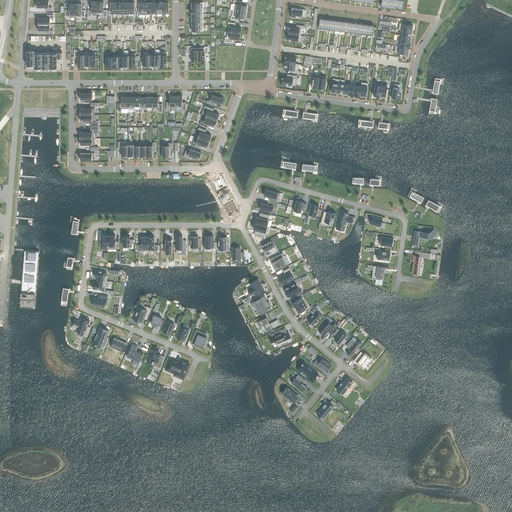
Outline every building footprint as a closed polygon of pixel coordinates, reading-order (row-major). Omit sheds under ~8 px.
[(37,1),(37,8),(45,8),(45,11),(52,11),(52,7),(48,7),(48,1),(37,1)] [(234,1),(233,4),(234,4),(233,10),(246,12),(247,6),(240,5),(241,2),(234,1)] [(97,15),(97,2),(91,2),(91,10),(88,10),(88,17),(91,17),(91,14),(97,14),(97,15)] [(103,2),(97,2),(97,15),(103,15),(103,17),(107,17),(107,10),(103,10),(103,2)] [(75,17),(75,4),(69,4),(69,10),(65,10),(65,17),(75,17)] [(81,4),(75,4),(75,17),(81,17),(85,17),(85,10),(81,10),(81,4)] [(306,10),(292,8),(291,17),(295,18),(296,16),(305,17),(306,10)] [(231,16),(231,19),(238,21),(238,17),(245,18),(246,12),(233,10),(232,16),(231,16)] [(38,18),(38,24),(50,24),(50,18),(53,18),(53,15),(47,15),(47,18),(38,18)] [(228,22),(228,26),(229,26),(228,32),(240,34),(241,28),(235,27),(235,23),(228,22)] [(399,23),(398,29),(400,29),(412,32),(413,25),(399,23)] [(38,24),(38,31),(47,31),(47,34),(53,34),(53,30),(50,30),(50,24),(38,24)] [(289,27),(288,33),(301,35),(301,29),(296,28),(289,27)] [(225,37),(224,42),(232,43),(233,39),(239,40),(240,34),(228,32),(227,38),(225,37)] [(288,33),(287,40),(292,41),(292,40),(300,41),(301,35),(288,33)] [(397,34),(396,41),(398,41),(398,40),(410,42),(411,37),(399,35),(397,34)] [(397,46),(409,49),(410,43),(410,42),(398,40),(398,41),(397,46)] [(198,61),(198,48),(191,48),(191,46),(187,46),(187,54),(191,54),(191,61),(198,61)] [(395,46),(394,52),(398,53),(407,54),(409,49),(397,46),(395,46)] [(208,54),(208,47),(204,47),(204,48),(198,48),(198,61),(204,61),(204,54),(208,54)] [(84,52),(78,52),(78,50),(74,50),(74,57),(77,57),(77,66),(84,66),(84,52)] [(62,52),(57,52),(57,53),(57,54),(35,54),(35,51),(27,51),(27,66),(34,66),(34,68),(57,68),(57,60),(62,60),(62,52)] [(284,62),(284,69),(293,70),(292,73),(301,74),(301,72),(301,71),(298,71),(299,64),(295,64),(284,62)] [(318,88),(320,75),(313,74),(311,87),(318,88)] [(324,89),(326,76),(320,75),(318,88),(324,89)] [(282,77),(281,86),(286,86),(286,84),(296,86),(297,79),(291,78),(286,77),(282,77)] [(440,79),(435,78),(432,93),(438,94),(440,79)] [(379,96),(381,83),(375,83),(373,95),(379,96)] [(379,96),(386,97),(387,84),(381,83),(379,96)] [(394,84),(392,98),(400,100),(401,95),(399,94),(400,85),(394,84)] [(214,106),(215,103),(221,105),(224,99),(212,94),(210,101),(207,100),(206,103),(214,106)] [(166,102),(166,110),(169,110),(169,109),(176,109),(176,96),(169,96),(169,102),(166,102)] [(176,96),(176,109),(176,110),(182,110),(186,110),(186,102),(182,102),(182,96),(176,96)] [(128,109),(128,97),(121,97),(121,103),(118,103),(118,111),(121,111),(121,109),(128,109)] [(152,97),(152,107),(158,107),(158,112),(162,112),(162,104),(159,104),(159,97),(152,97)] [(437,99),(431,98),(429,113),(434,114),(437,99)] [(204,109),(201,115),(203,116),(217,121),(219,115),(213,112),(214,109),(206,106),(205,109),(204,109)] [(297,118),(298,112),(283,110),(282,115),(297,118)] [(317,120),(318,114),(303,112),(302,118),(317,120)] [(201,121),(199,125),(207,127),(208,124),(215,127),(217,121),(203,116),(201,121)] [(198,131),(195,137),(198,138),(209,142),(211,136),(205,133),(206,130),(199,127),(197,131),(198,131)] [(194,136),(191,142),(193,143),(192,146),(199,149),(200,145),(207,148),(209,142),(198,138),(195,137),(194,136)] [(118,142),(118,150),(121,150),(121,156),(127,156),(127,145),(121,145),(121,142),(118,142)] [(146,146),(146,157),(152,157),(152,150),(156,150),(156,142),(152,142),(152,146),(146,146)] [(173,151),(173,143),(169,143),(162,143),(162,158),(169,158),(169,151),(173,151)] [(201,153),(190,149),(188,155),(199,160),(201,153)] [(278,203),(278,200),(277,199),(279,193),(266,189),(264,196),(271,198),(270,201),(278,203)] [(421,203),(423,198),(410,191),(407,196),(421,203)] [(304,202),(296,200),(293,211),(301,213),(302,210),(304,211),(306,204),(303,203),(304,202)] [(438,212),(441,207),(428,200),(425,205),(438,212)] [(278,203),(270,201),(269,205),(261,203),(259,209),(273,213),(275,206),(277,207),(278,203)] [(318,206),(311,204),(308,214),(316,216),(316,215),(320,216),(322,210),(318,209),(318,206)] [(322,221),(333,224),(336,213),(328,211),(327,214),(324,213),(322,221)] [(349,213),(340,211),(336,229),(344,231),(346,222),(351,223),(353,217),(348,216),(349,213)] [(255,223),(267,226),(269,215),(261,213),(260,218),(257,217),(255,223)] [(380,227),(383,219),(372,216),(370,224),(380,227)] [(80,222),(73,221),(72,234),(78,235),(80,222)] [(267,226),(255,223),(253,230),(257,231),(255,236),(264,238),(267,226)] [(433,229),(429,232),(414,230),(413,236),(430,239),(437,234),(433,229)] [(99,241),(99,247),(104,247),(104,249),(108,249),(108,247),(108,235),(100,235),(100,241),(99,241)] [(108,235),(108,247),(115,247),(115,249),(118,249),(118,241),(115,241),(115,235),(108,235)] [(123,246),(130,246),(130,244),(134,244),(134,239),(130,239),(130,235),(123,235),(123,246)] [(147,236),(142,236),(142,237),(141,237),(141,245),(138,245),(138,251),(148,251),(148,237),(147,237),(147,236)] [(148,237),(148,251),(158,251),(158,245),(154,245),(154,237),(153,237),(153,236),(149,236),(149,237),(148,237)] [(186,242),(182,242),(182,236),(176,236),(176,248),(180,248),(180,252),(186,252),(186,242)] [(198,248),(198,251),(201,251),(201,244),(198,244),(198,236),(190,236),(190,248),(198,248)] [(213,236),(204,236),(204,248),(213,248),(213,236)] [(392,247),(393,243),(393,238),(381,237),(381,236),(380,245),(392,247)] [(229,251),(229,241),(226,241),(226,238),(224,238),(224,237),(218,237),(218,250),(219,250),(219,249),(226,249),(226,250),(226,251),(229,251)] [(271,254),(269,250),(274,247),(271,240),(261,245),(267,256),(271,254)] [(244,252),(240,252),(240,247),(232,248),(232,259),(240,259),(240,258),(244,258),(244,252)] [(40,250),(24,249),(22,283),(20,308),(36,309),(40,250)] [(379,260),(389,261),(390,253),(378,251),(377,256),(377,259),(379,260)] [(412,261),(413,262),(413,264),(412,264),(411,273),(414,274),(417,274),(419,264),(419,263),(420,256),(429,258),(429,259),(430,259),(430,253),(415,251),(414,255),(413,255),(412,261)] [(271,263),(275,270),(286,265),(282,257),(284,256),(283,253),(276,257),(277,260),(271,263)] [(75,257),(68,256),(66,269),(73,270),(75,257)] [(373,273),(373,279),(383,280),(385,267),(377,266),(376,273),(373,273)] [(290,271),(289,268),(283,271),(284,274),(278,277),(282,285),(294,279),(290,271)] [(109,282),(109,281),(107,281),(108,276),(105,275),(105,271),(95,270),(94,277),(98,277),(97,280),(109,282)] [(256,295),(264,291),(258,279),(249,283),(252,288),(248,290),(250,296),(255,293),(256,295)] [(109,282),(97,280),(97,283),(93,282),(92,289),(102,290),(103,286),(108,287),(109,282)] [(296,283),(284,289),(288,297),(296,293),(297,296),(302,293),(301,290),(300,291),(296,283)] [(107,296),(100,295),(99,298),(93,297),(92,306),(103,307),(104,299),(107,299),(107,296)] [(264,296),(250,303),(252,307),(254,306),(257,313),(259,312),(260,315),(267,311),(266,308),(271,306),(269,301),(268,302),(264,296)] [(299,298),(292,303),(298,313),(306,308),(299,298)] [(133,319),(142,323),(145,316),(147,317),(151,308),(146,306),(145,309),(138,306),(138,307),(133,319)] [(319,309),(316,306),(311,312),(314,314),(308,320),(313,326),(322,316),(317,311),(319,309)] [(154,315),(152,319),(151,322),(152,322),(151,325),(154,326),(154,327),(155,326),(157,327),(157,328),(158,325),(161,327),(163,321),(161,319),(161,318),(154,315)] [(266,317),(256,322),(259,328),(263,326),(266,332),(275,327),(273,323),(269,325),(267,320),(268,320),(266,317)] [(79,321),(75,319),(73,325),(77,327),(76,330),(84,334),(83,335),(87,337),(89,331),(86,329),(89,321),(81,318),(79,321)] [(326,320),(318,330),(324,335),(329,329),(331,332),(338,324),(333,320),(330,323),(326,320)] [(170,335),(174,325),(167,321),(163,332),(170,335)] [(97,333),(99,335),(95,345),(104,348),(108,338),(106,337),(108,334),(109,331),(100,327),(97,333)] [(189,330),(180,327),(176,337),(181,339),(181,338),(185,340),(189,330)] [(338,329),(333,335),(336,337),(334,339),(339,344),(341,342),(343,344),(346,340),(344,338),(347,336),(345,332),(344,333),(341,330),(341,331),(338,329)] [(200,331),(196,330),(192,340),(196,341),(194,344),(203,348),(207,338),(199,335),(200,331)] [(276,342),(277,341),(279,346),(284,344),(284,345),(289,343),(289,342),(288,342),(291,341),(288,333),(283,336),(280,330),(274,332),(275,333),(270,334),(271,337),(270,338),(273,343),(276,342)] [(119,340),(114,337),(111,345),(112,346),(122,350),(124,353),(128,343),(121,340),(120,341),(119,341),(119,340)] [(350,348),(347,352),(351,356),(362,344),(357,340),(354,343),(350,341),(346,346),(350,348)] [(134,359),(136,351),(138,346),(132,344),(127,356),(134,359)] [(162,363),(164,357),(157,354),(158,351),(152,348),(146,361),(152,363),(151,364),(161,368),(163,363),(162,363)] [(134,359),(132,364),(138,366),(143,354),(136,351),(134,359)] [(353,361),(353,362),(354,361),(363,369),(372,358),(365,353),(364,354),(361,352),(353,361)] [(322,358),(320,360),(318,358),(313,364),(318,369),(320,366),(326,371),(331,365),(322,358)] [(170,359),(165,370),(175,374),(174,375),(183,379),(189,364),(180,360),(179,364),(175,362),(175,361),(170,359)] [(306,363),(299,371),(309,379),(312,376),(316,380),(320,375),(306,363)] [(298,375),(291,383),(302,393),(307,387),(300,382),(303,379),(298,375)] [(344,380),(336,390),(343,395),(353,383),(346,377),(346,378),(344,380)] [(282,392),(281,394),(284,397),(293,404),(296,400),(298,398),(299,397),(291,390),(287,386),(282,392)] [(334,407),(333,405),(327,401),(316,414),(322,419),(323,420),(334,407)]
